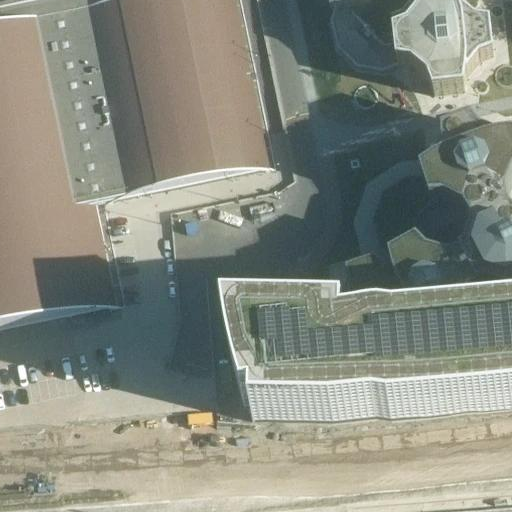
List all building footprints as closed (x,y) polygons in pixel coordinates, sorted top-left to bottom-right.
[(270,172),(234,0),(157,0),(131,5),(129,0),(0,0),(0,333),(118,309),(97,207),(138,198),(270,172)] [(337,0),(342,5),(348,1),(351,4),(355,18),(351,33),(351,34),(357,59),(358,60),(376,78),(377,78),(402,82),(404,82),(417,77),(432,79),(435,82),(432,89),(439,94),(445,90),(448,93),(454,106),(483,103),(485,89),(499,72),(511,66),(511,62),(509,37),(495,35),(490,21),(484,13),(486,5),(486,0),(337,0)] [(384,85),(360,89),(363,105),(388,101),(384,85)] [(336,315),(329,319),(330,325),(331,329),(334,338),(336,342),(337,348),(350,347),(354,348),(368,357),(371,360),(378,371),(384,369),(388,368),(398,365),(402,364),(405,364),(405,351),(405,349),(408,348),(424,341),(426,340),(428,343),(431,347),(436,352),(437,358),(438,363),(438,366),(439,367),(439,369),(457,390),(458,390),(485,398),(486,398),(511,388),(511,223),(508,217),(508,215),(506,205),(506,202),(507,201),(511,188),(511,146),(503,148),(500,148),(498,147),(483,141),(481,140),(479,138),(472,128),(444,139),(444,151),(444,153),(443,155),(443,157),(435,156),(431,163),(437,168),(436,170),(435,172),(433,174),(422,180),(416,181),(411,181),(407,181),(406,181),(382,197),(372,224),(372,225),(379,252),(380,253),(383,256),(387,260),(391,264),(394,276),(395,279),(392,280),(388,282),(385,283),(384,280),(377,270),(372,272),(368,273),(358,277),(354,278),(349,280),(349,286),(349,292),(350,295),(349,297),(348,299),(340,297),(337,305),(342,309),(341,312),(340,314),(338,315),(336,315)] [(327,322),(225,320),(227,340),(232,364),(237,387),(244,410),(253,410),(253,425),(335,426),(378,422),(392,424),(511,411),(511,321),(462,327),(398,333),(383,331),(343,335),(344,322),(327,322)]
